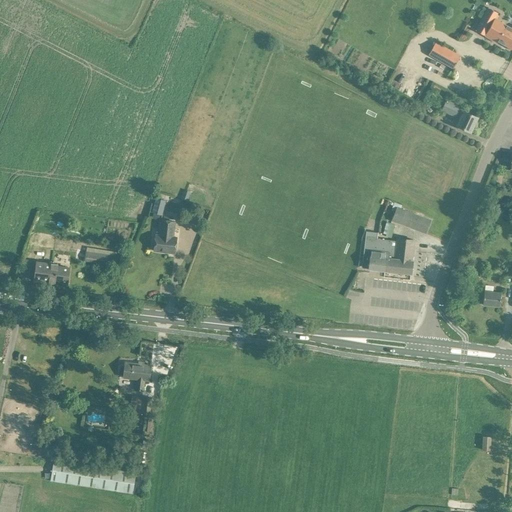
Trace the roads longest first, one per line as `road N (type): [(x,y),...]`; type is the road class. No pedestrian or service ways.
road 1 (secondary): [(420,347),(0,296)]
road 2 (unclassified): [(420,347),(473,188),(511,105)]
